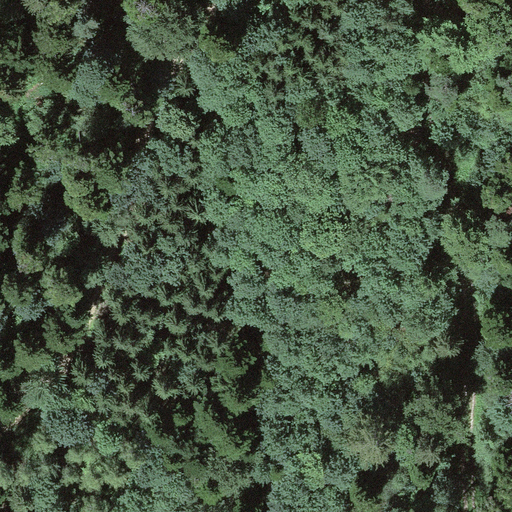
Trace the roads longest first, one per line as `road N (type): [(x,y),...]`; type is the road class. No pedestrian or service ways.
road 1 (track): [(425,0),(425,67),(468,334),(458,511)]
road 2 (track): [(170,39),(78,326),(41,380),(0,413)]
